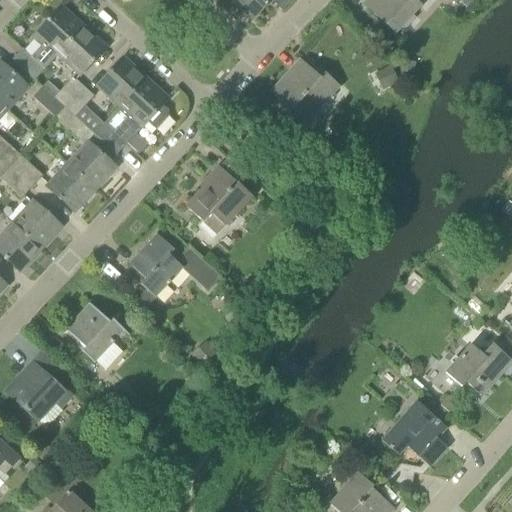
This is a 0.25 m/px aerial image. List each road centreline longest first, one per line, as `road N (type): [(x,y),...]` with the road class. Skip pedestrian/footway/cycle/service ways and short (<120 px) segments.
road 1 (residential): [(0,335),(210,108)]
road 2 (residential): [(210,108),(90,0)]
